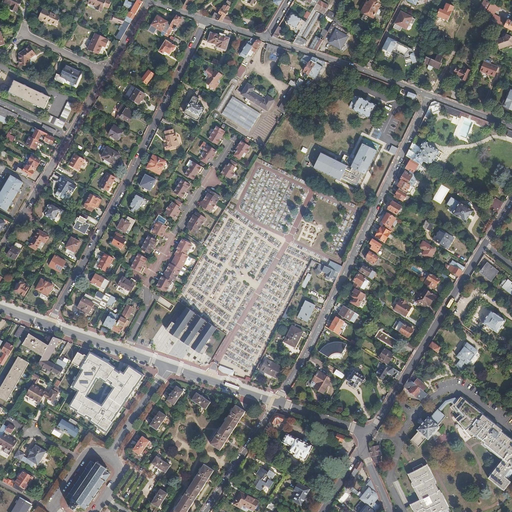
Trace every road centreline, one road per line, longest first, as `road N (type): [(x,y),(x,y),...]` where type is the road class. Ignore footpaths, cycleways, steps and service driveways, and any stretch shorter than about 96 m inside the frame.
road 1 (residential): [(205,19),(50,324)]
road 2 (residential): [(276,401),(429,95)]
road 3 (residential): [(125,351),(146,307),(147,284),(230,143)]
road 4 (secondary): [(368,434),(484,245)]
road 5 (residential): [(429,95),(266,38)]
road 6 (residential): [(105,75),(15,220)]
road 7 (residential): [(205,511),(276,401)]
